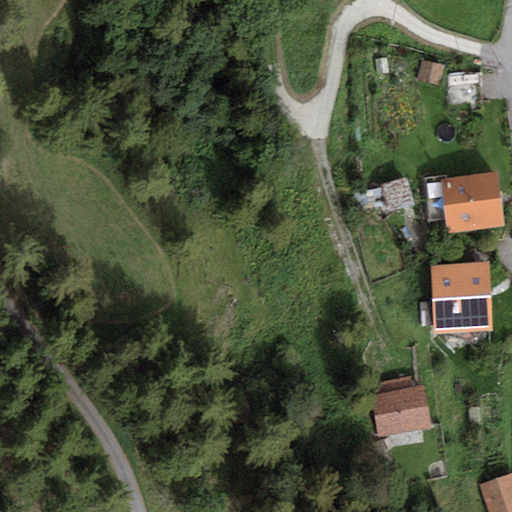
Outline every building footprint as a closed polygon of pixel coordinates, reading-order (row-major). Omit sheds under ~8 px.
[(443,67),(421,62),(416,83),(438,88),(443,67)] [(481,74),(448,76),(448,104),(470,103),(471,111),(483,110),(481,74)] [(498,176),(443,182),(442,178),(423,179),(428,217),(445,215),(446,237),(505,231),(498,176)] [(406,180),(379,188),(387,216),(414,211),(406,180)] [(455,265),(432,266),(433,335),(492,333),(490,267),(455,269),(455,265)] [(393,365),(366,369),(371,405),(377,404),(382,440),(432,430),(423,389),(411,389),(411,383),(397,385),(393,365)] [(511,511),(511,476),(479,488),(487,511),(511,511)]
